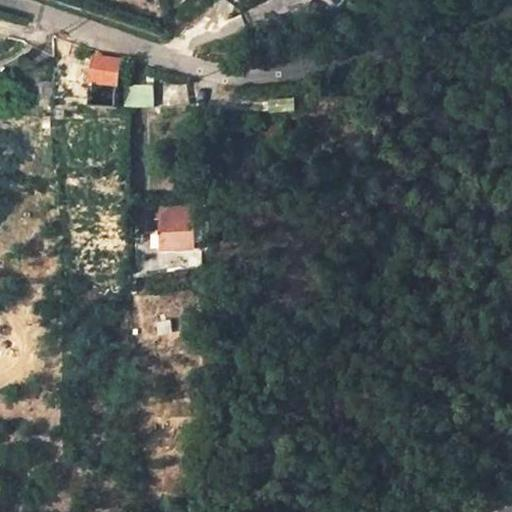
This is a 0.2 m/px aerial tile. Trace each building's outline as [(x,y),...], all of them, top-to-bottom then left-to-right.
[(94,55),(94,81),(118,82),(118,56),(94,55)] [(153,111),(158,88),(136,83),(131,105),(153,111)] [(164,86),(165,106),(192,105),(191,84),(164,86)] [(160,222),(160,251),(191,250),(190,223),(160,222)] [(191,250),(160,251),(160,265),(191,265),(191,250)]
